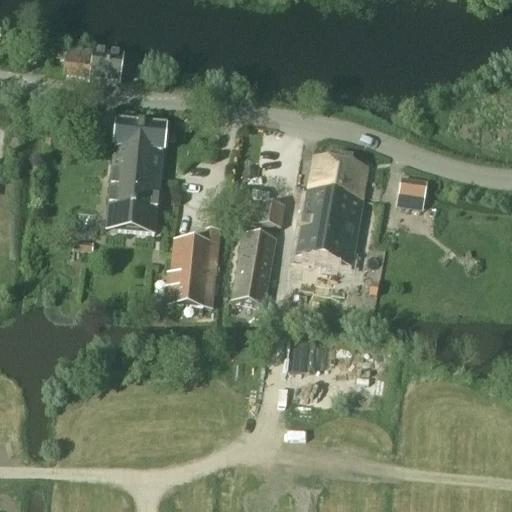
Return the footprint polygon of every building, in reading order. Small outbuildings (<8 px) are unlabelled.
[(29,57),(49,60),(51,47),(31,44),(29,57)] [(51,47),(49,60),(66,62),(64,80),(84,82),(86,67),(91,68),(93,55),(68,51),(68,49),(51,47)] [(86,67),(84,82),(119,87),(120,81),(124,82),(126,65),(122,64),(123,58),(93,55),(91,68),(86,67)] [(108,213),(106,236),(153,240),(155,218),(164,133),(116,128),(108,213)] [(312,163),(307,194),(361,204),(367,173),(312,163)] [(398,198),(423,202),(425,186),(400,182),(398,198)] [(349,269),(361,204),(307,194),(295,259),(349,269)] [(280,233),(283,211),(245,205),(241,227),(280,233)] [(172,243),(167,307),(211,311),(216,247),(217,233),(205,232),(204,246),(172,243)] [(74,245),(73,254),(92,256),(93,247),(74,245)] [(235,273),(229,306),(263,312),(269,278),(235,273)]
